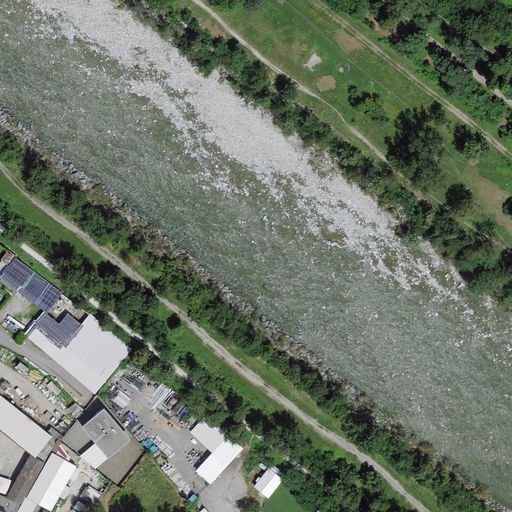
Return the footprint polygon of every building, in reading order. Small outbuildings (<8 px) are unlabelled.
[(0,279),(44,313),(62,294),(15,259),(0,279)] [(72,335),(44,313),(25,336),(94,394),(132,349),(89,314),(72,335)] [(0,394),(0,425),(41,457),(56,438),(0,394)] [(127,432),(129,435),(108,455),(80,422),(103,403),(97,395),(60,440),(117,485),(145,450),(129,431),(127,432)] [(103,403),(80,422),(108,455),(129,435),(127,432),(103,403)] [(244,450),(208,419),(194,435),(215,454),(199,472),(213,484),(244,450)] [(7,511),(0,508),(0,511),(37,511),(41,507),(50,511),(53,511),(79,465),(56,452),(49,464),(33,455),(9,499),(20,505),(16,511),(7,511)] [(112,511),(141,511),(163,475),(145,465),(126,499),(110,490),(101,506),(112,511)] [(93,468),(88,472),(95,479),(86,489),(98,501),(112,487),(93,468)] [(271,499),(285,481),(271,470),(257,488),(271,499)] [(0,473),(0,490),(8,493),(13,477),(0,473)]
